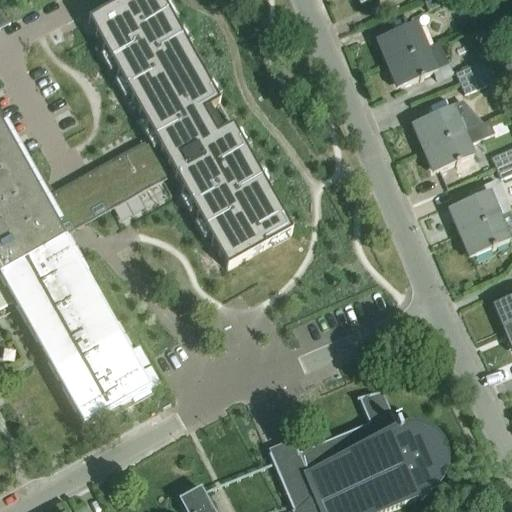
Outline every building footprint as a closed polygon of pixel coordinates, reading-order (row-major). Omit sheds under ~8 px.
[(36,170),(30,175),(59,229),(71,223),(75,229),(86,223),(82,216),(96,209),(104,204),(109,214),(173,178),(227,273),(292,236),(232,130),(222,136),(209,113),(219,107),(159,0),(130,0),(87,25),(153,140),(54,196),(36,170)] [(458,0),(427,0),(423,2),(428,13),(458,0)] [(0,33),(11,28),(0,7),(0,33)] [(511,37),(511,22),(511,20),(495,26),(502,42),(511,37)] [(379,43),(389,67),(426,51),(416,27),(379,43)] [(450,78),(437,47),(426,51),(389,67),(400,91),(432,77),(435,84),(450,78)] [(455,76),(459,87),(493,73),(488,61),(455,76)] [(498,84),(493,73),(459,87),(464,98),(498,84)] [(415,127),(426,151),(462,135),(452,112),(415,127)] [(0,276),(1,276),(87,429),(151,393),(59,229),(30,175),(0,121),(0,276)] [(472,159),(468,150),(496,138),(490,124),(462,135),(426,151),(436,175),(472,159)] [(511,151),(491,160),(495,171),(511,164),(511,151)] [(511,177),(511,164),(495,171),(500,183),(511,177)] [(509,216),(496,184),(469,195),(472,202),(451,211),(462,236),(499,220),(509,216)] [(509,243),(499,220),(462,236),(471,259),(509,243)] [(511,300),(496,307),(507,331),(511,329),(511,300)] [(401,433),(399,426),(396,427),(383,395),(359,401),(370,428),(298,459),(294,448),(269,459),(291,511),(212,511),(201,491),(179,503),(183,511),(391,511),(393,511),(425,500),(433,494),(440,486),(444,477),(445,466),(443,456),(439,447),(431,439),(422,434),(412,432),(401,433)]
